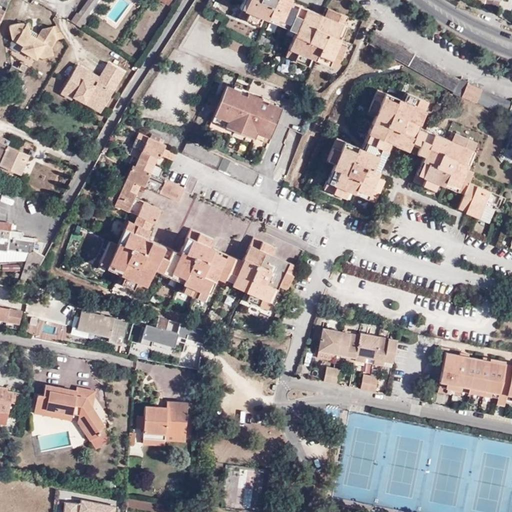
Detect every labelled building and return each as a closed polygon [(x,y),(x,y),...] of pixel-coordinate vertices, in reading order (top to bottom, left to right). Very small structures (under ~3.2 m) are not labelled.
[(97,0),(88,0),(73,22),(79,26),(97,0)] [(337,42),(349,17),(327,8),(324,16),(289,2),(290,0),(242,0),(240,8),(242,10),(240,17),(258,26),(262,18),(295,32),(286,55),(307,64),(310,57),(337,69),(346,47),(337,42)] [(51,48),(56,41),(53,28),(41,30),(35,38),(29,35),(28,27),(22,23),(10,25),(9,28),(11,39),(23,46),(25,54),(35,60),(38,56),(42,59),(52,56),(51,48)] [(56,41),(64,39),(57,27),(53,28),(56,41)] [(368,43),(454,92),(461,80),(375,32),(368,43)] [(27,67),(21,63),(18,70),(12,66),(9,72),(21,78),(27,67)] [(75,91),(103,107),(124,73),(108,64),(99,78),(96,82),(92,80),(95,76),(77,65),(60,93),(70,100),(72,97),(75,91)] [(461,98),(461,96),(467,84),(468,81),(462,78),(461,80),(454,92),(454,94),(461,98)] [(467,84),(461,96),(477,102),(482,90),(467,84)] [(261,97),(261,99),(259,103),(246,97),(247,93),(248,92),(234,86),(232,89),(225,87),(214,115),(227,121),(225,127),(233,131),(233,132),(244,137),(244,135),(253,139),(254,138),(256,133),(270,139),(282,108),(274,105),(275,103),(261,97)] [(408,149),(417,127),(428,102),(406,93),(403,101),(377,90),(368,111),(376,115),(366,141),(387,149),(390,142),(408,149)] [(482,90),(477,102),(506,115),(511,102),(482,90)] [(100,113),(103,107),(75,91),(72,97),(100,113)] [(259,103),(261,99),(247,93),(246,97),(259,103)] [(227,121),(214,115),(211,121),(225,127),(227,121)] [(416,152),(425,130),(417,127),(408,149),(416,152)] [(424,155),(433,133),(425,130),(416,152),(424,155)] [(165,144),(162,142),(158,140),(159,137),(159,136),(152,132),(150,137),(138,131),(133,144),(142,149),(135,165),(132,163),(121,187),(115,184),(108,198),(115,202),(114,204),(135,214),(131,222),(126,220),(115,244),(108,241),(98,264),(123,275),(120,283),(142,293),(153,268),(185,283),(181,290),(205,301),(216,277),(248,292),(244,300),(267,310),(278,286),(286,289),(304,250),(265,232),(267,224),(258,220),(249,220),(181,189),(182,187),(148,171),(154,155),(159,158),(161,154),(173,160),(175,153),(164,147),(165,144)] [(267,144),(270,139),(256,133),(254,138),(267,144)] [(464,194),(469,182),(473,171),(466,168),(476,143),(455,133),(451,141),(433,133),(424,155),(413,181),(439,192),(442,185),(464,194)] [(0,164),(20,174),(29,154),(33,156),(35,152),(30,149),(27,154),(8,146),(9,142),(0,137),(0,164)] [(383,157),(363,148),(337,137),(328,159),(336,163),(323,190),(346,200),(350,191),(375,202),(384,180),(376,176),(383,157)] [(259,174),(188,141),(182,154),(253,187),(259,174)] [(387,149),(366,141),(363,148),(383,157),(387,149)] [(499,196),(469,182),(464,194),(458,208),(489,221),(499,196)] [(0,228),(11,230),(12,224),(0,222),(0,228)] [(15,251),(33,253),(35,241),(34,240),(35,238),(23,236),(23,232),(11,230),(0,228),(0,260),(5,261),(5,260),(6,260),(8,250),(15,251)] [(20,279),(29,283),(50,244),(46,242),(39,256),(33,253),(20,279)] [(13,261),(15,251),(8,250),(6,260),(13,261)] [(21,310),(0,306),(0,319),(19,323),(21,310)] [(108,340),(116,342),(121,317),(109,314),(108,317),(81,311),(77,327),(73,326),(71,333),(88,337),(89,330),(109,335),(108,340)] [(338,353),(342,332),(324,328),(319,350),(335,353),(338,353)] [(360,336),(342,332),(338,353),(347,356),(355,357),(356,354),(360,336)] [(361,332),(360,336),(356,354),(366,356),(374,358),(379,336),(361,332)] [(392,362),(397,340),(379,336),(374,358),(392,362)] [(335,353),(319,350),(318,356),(334,360),(335,353)] [(468,357),(460,355),(447,353),(440,382),(447,383),(492,393),(499,394),(505,365),(483,360),(468,357)] [(324,380),(331,382),(335,367),(328,365),(324,380)] [(511,371),(511,366),(505,365),(499,394),(496,407),(504,409),(507,396),(511,371)] [(335,367),(331,382),(338,383),(342,368),(335,367)] [(360,388),(367,390),(371,375),(363,373),(360,388)] [(371,375),(367,390),(375,391),(378,377),(371,375)] [(492,393),(447,383),(446,388),(491,398),(492,393)] [(104,426),(92,407),(85,397),(75,395),(72,407),(57,404),(61,387),(45,384),(43,394),(47,395),(45,407),(56,409),(55,412),(71,416),(72,412),(79,414),(77,422),(95,447),(108,439),(101,428),(104,426)] [(0,410),(7,412),(10,401),(14,398),(15,392),(6,391),(6,388),(0,386),(0,410)] [(85,397),(92,407),(95,390),(76,387),(76,390),(61,387),(57,404),(72,407),(75,395),(85,397)] [(71,420),(71,416),(55,412),(56,409),(45,407),(47,395),(43,394),(38,393),(33,413),(71,420)] [(166,435),(185,435),(187,402),(167,401),(167,407),(144,406),(144,416),(143,428),(143,438),(165,439),(166,435)]
